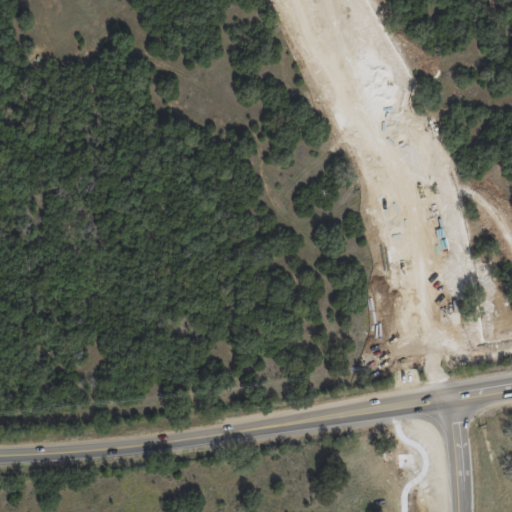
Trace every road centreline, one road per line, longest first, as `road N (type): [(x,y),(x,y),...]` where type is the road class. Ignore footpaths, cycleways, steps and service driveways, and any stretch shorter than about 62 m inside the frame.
road 1 (secondary): [(511,390),(202,437),(0,454)]
road 2 (residential): [(299,0),(393,229),(420,378),(448,400)]
road 3 (residential): [(448,400),(456,374),(415,170),(337,0)]
